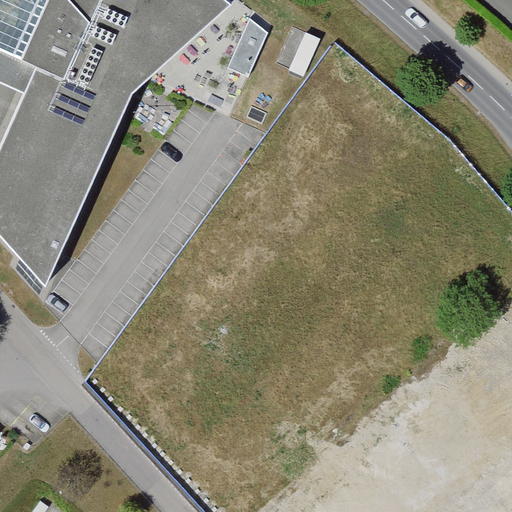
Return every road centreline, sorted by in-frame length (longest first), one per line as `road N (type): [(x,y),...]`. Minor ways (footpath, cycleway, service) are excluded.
road 1 (unclassified): [(185,511),(0,305)]
road 2 (unknown): [(283,511),(436,372)]
road 3 (secondary): [(511,120),(379,0)]
